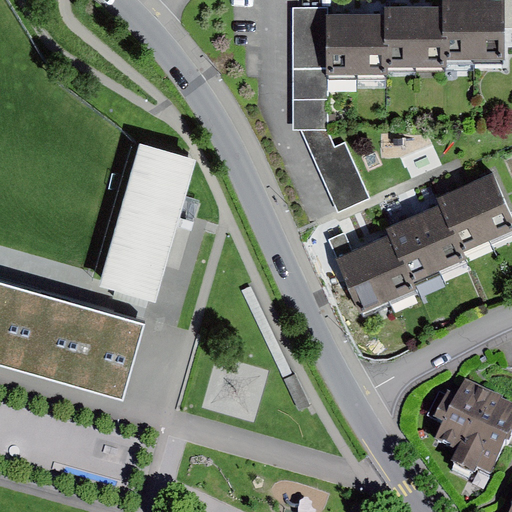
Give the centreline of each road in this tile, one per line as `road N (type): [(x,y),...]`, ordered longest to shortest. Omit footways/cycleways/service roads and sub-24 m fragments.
road 1 (tertiary): [(351,402),(234,155),(184,72),(119,0)]
road 2 (residential): [(351,402),(511,314)]
road 3 (tertiary): [(424,511),(351,402)]
